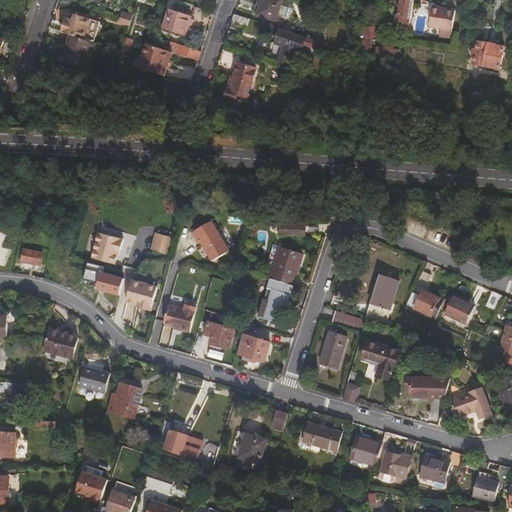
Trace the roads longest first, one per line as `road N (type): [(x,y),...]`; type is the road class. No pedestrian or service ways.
road 1 (secondary): [(511,170),(0,142)]
road 2 (residential): [(511,287),(359,229),(344,232),(332,246),(286,393)]
road 3 (residential): [(0,282),(80,305),(129,349),(286,393)]
road 4 (residential): [(286,393),(501,452)]
road 5 (residential): [(0,138),(45,0)]
